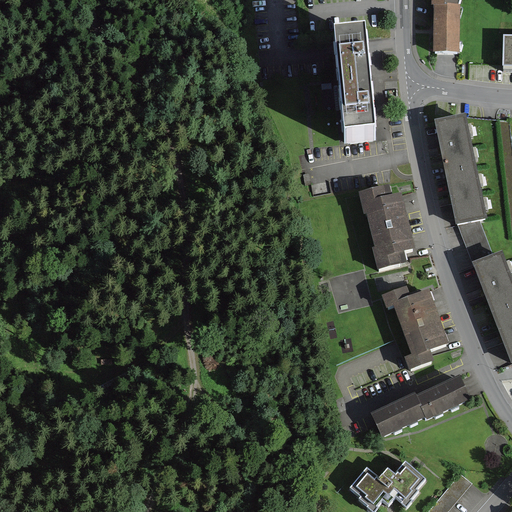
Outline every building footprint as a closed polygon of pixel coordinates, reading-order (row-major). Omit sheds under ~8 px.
[(429,0),(430,8),(432,8),(456,9),(455,0),(429,0)] [(432,8),(431,57),(457,57),(458,9),(456,9),(432,8)] [(370,90),(365,38),(336,41),(341,93),(370,90)] [(511,39),(503,40),(502,70),(511,70),(511,39)] [(376,142),(370,90),(341,93),(347,145),(376,142)] [(475,170),(464,119),(437,124),(447,176),(475,170)] [(486,221),(475,170),(447,176),(458,227),(486,221)] [(377,272),(405,265),(402,254),(414,251),(400,196),(391,198),(389,190),(359,197),(364,217),(367,216),(375,250),(372,251),(377,272)] [(511,309),(511,282),(502,256),(475,267),(494,316),(511,309)] [(412,359),(405,361),(409,373),(433,365),(430,354),(450,347),(430,293),(411,300),(407,290),(382,299),(387,311),(393,309),(412,359)] [(511,309),(494,316),(511,363),(511,309)] [(459,380),(416,400),(425,419),(427,422),(469,402),(459,380)] [(415,397),(373,417),(384,439),(425,419),(416,400),(415,397)] [(369,509),(372,511),(375,511),(377,510),(376,509),(382,501),(388,506),(395,498),(407,508),(413,501),(412,500),(419,492),(417,490),(426,480),(407,464),(397,476),(390,470),(381,480),(368,469),(351,489),(362,498),(360,500),(370,508),(369,509)]
